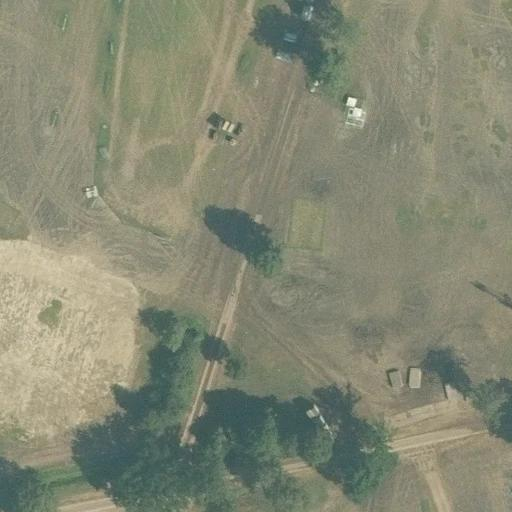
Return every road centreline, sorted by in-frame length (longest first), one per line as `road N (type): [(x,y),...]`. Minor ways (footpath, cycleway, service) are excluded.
road 1 (track): [(172,488),(325,0)]
road 2 (track): [(172,488),(511,420)]
